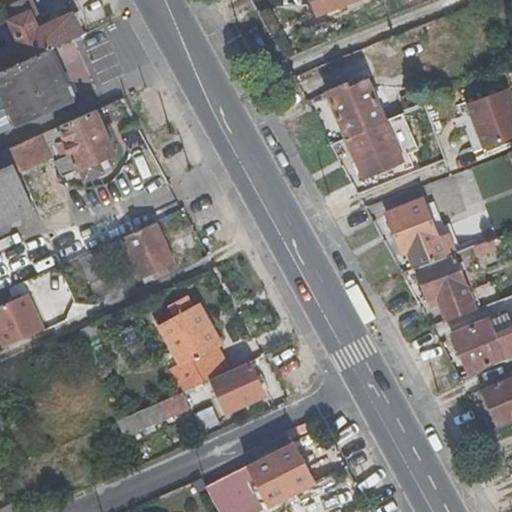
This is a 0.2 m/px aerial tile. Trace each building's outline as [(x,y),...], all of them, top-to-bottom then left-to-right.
[(0,69),(51,47),(77,35),(67,14),(34,28),(32,21),(36,19),(27,0),(19,0),(11,4),(17,17),(7,20),(15,37),(3,42),(5,49),(0,51),(0,69)] [(311,0),(317,15),(353,0),(311,0)] [(398,52),(392,38),(363,49),(370,63),(398,52)] [(0,69),(0,131),(75,98),(55,55),(51,47),(0,69)] [(325,92),(345,139),(382,123),(366,81),(347,88),(346,84),(325,92)] [(468,104),(484,148),(511,137),(511,97),(509,89),(468,104)] [(6,150),(15,173),(20,171),(22,176),(54,162),(62,177),(79,170),(84,178),(99,172),(96,162),(113,153),(94,110),(6,150)] [(400,164),(382,123),(345,139),(361,180),(400,164)] [(0,220),(30,207),(15,173),(6,150),(0,152),(0,220)] [(409,249),(416,268),(455,253),(445,223),(440,224),(434,226),(426,206),(424,200),(386,214),(401,252),(409,249)] [(165,268),(173,264),(155,223),(118,240),(137,280),(148,275),(151,281),(166,274),(165,268)] [(497,247),(494,239),(474,246),(476,255),(497,247)] [(89,291),(105,284),(92,252),(76,259),(89,291)] [(437,295),(448,321),(477,310),(455,253),(416,268),(428,299),(437,295)] [(25,297),(23,298),(32,318),(34,317),(25,297)] [(32,318),(23,298),(0,307),(0,348),(1,350),(41,332),(34,317),(32,318)] [(178,367),(169,371),(178,394),(182,392),(209,380),(224,373),(213,348),(218,345),(198,306),(187,312),(182,301),(164,310),(169,322),(158,327),(178,367)] [(511,360),(511,328),(493,336),(487,321),(486,319),(452,333),(468,373),(503,359),(505,363),(511,360)] [(164,366),(156,351),(147,356),(154,370),(164,366)] [(224,373),(209,380),(225,413),(264,396),(247,362),(224,373)] [(511,418),(511,379),(484,390),(497,424),(511,418)] [(188,392),(191,406),(211,401),(208,388),(188,392)] [(113,424),(120,438),(188,407),(182,392),(178,394),(113,424)] [(197,409),(201,429),(219,425),(215,405),(197,409)] [(313,484),(296,443),(206,489),(218,511),(238,511),(252,505),(246,491),(269,480),(280,501),(313,484)] [(329,511),(321,497),(295,511),(294,511),(329,511)]
